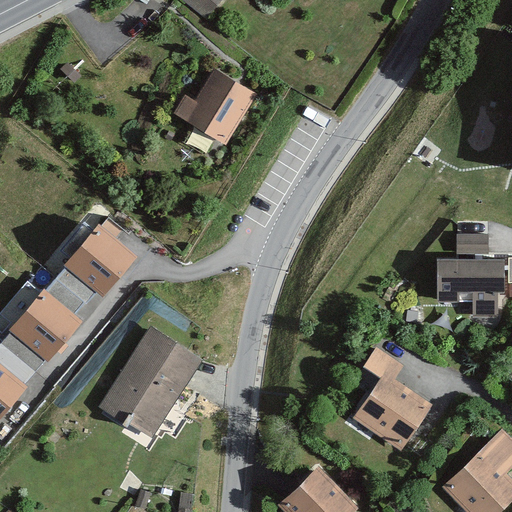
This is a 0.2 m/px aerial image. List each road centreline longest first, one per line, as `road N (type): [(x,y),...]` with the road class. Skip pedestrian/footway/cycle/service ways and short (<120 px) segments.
road 1 (residential): [(430,0),(393,71),(304,191),(265,276),(244,364),(232,511)]
road 2 (residential): [(407,354),(511,417)]
